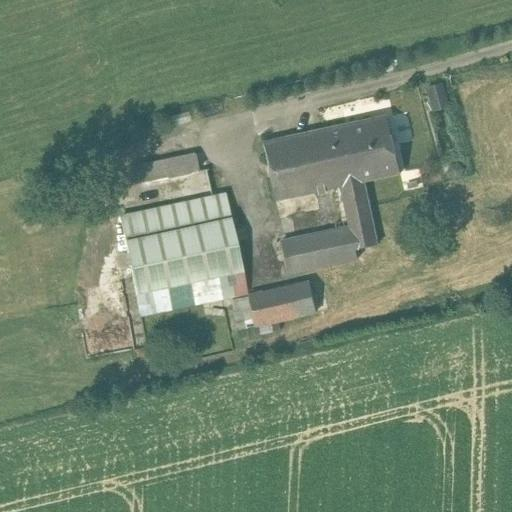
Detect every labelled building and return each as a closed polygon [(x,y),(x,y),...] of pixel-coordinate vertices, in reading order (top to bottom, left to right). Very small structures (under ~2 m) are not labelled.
[(356,124),(368,181),(401,174),(388,117),(356,124)] [(368,181),(356,124),(323,131),(336,188),(364,182),(368,181)] [(323,131),(262,145),(275,201),(333,189),(336,188),(323,131)] [(194,155),(137,167),(140,184),(150,182),(197,171),(194,155)] [(197,171),(150,182),(153,195),(200,185),(197,171)] [(342,229),(279,243),(286,274),(358,259),(356,250),(378,245),(364,182),(336,188),(333,189),(342,229)] [(200,185),(153,195),(156,210),(161,235),(208,225),(200,185)] [(156,210),(120,218),(125,242),(161,235),(156,210)] [(161,235),(125,242),(140,316),(246,293),(231,220),(208,225),(161,235)] [(310,282),(247,297),(253,327),(328,310),(322,280),(310,282)] [(247,297),(232,301),(238,330),(253,327),(247,297)]
